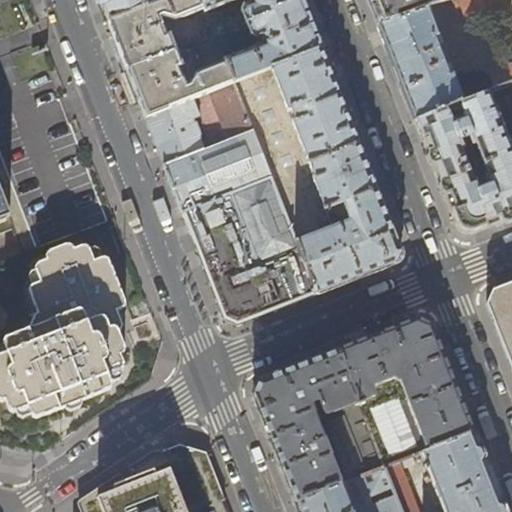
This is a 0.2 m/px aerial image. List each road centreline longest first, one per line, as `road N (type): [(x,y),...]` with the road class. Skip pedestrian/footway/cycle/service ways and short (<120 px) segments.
road 1 (residential): [(61,0),(205,376)]
road 2 (residential): [(441,278),(334,0)]
road 3 (residential): [(205,376),(441,278)]
road 4 (residential): [(205,376),(8,511)]
road 5 (residential): [(511,452),(441,278)]
road 6 (residential): [(205,376),(261,511)]
